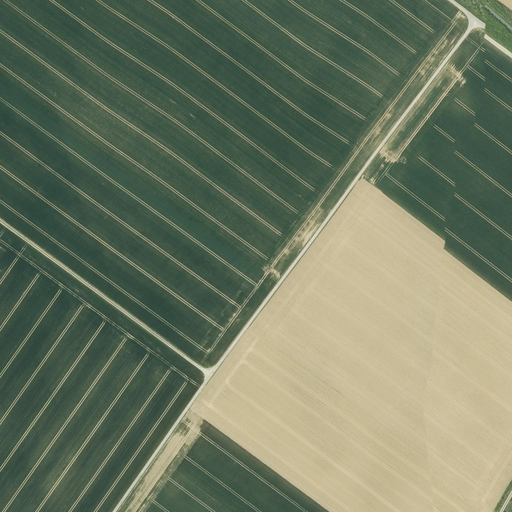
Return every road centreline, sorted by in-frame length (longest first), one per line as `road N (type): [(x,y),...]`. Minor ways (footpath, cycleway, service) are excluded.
road 1 (track): [(115,511),(469,41)]
road 2 (track): [(0,225),(208,380)]
